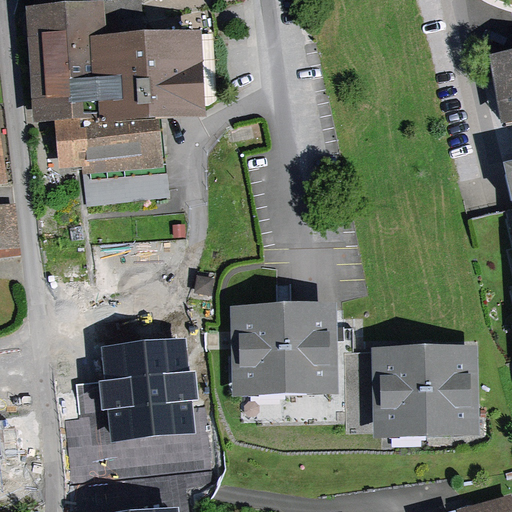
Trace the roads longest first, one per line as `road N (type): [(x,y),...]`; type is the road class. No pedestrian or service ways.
road 1 (residential): [(9,0),(51,511)]
road 2 (unknown): [(261,0),(310,291)]
road 3 (unknown): [(442,0),(482,155),(511,159)]
